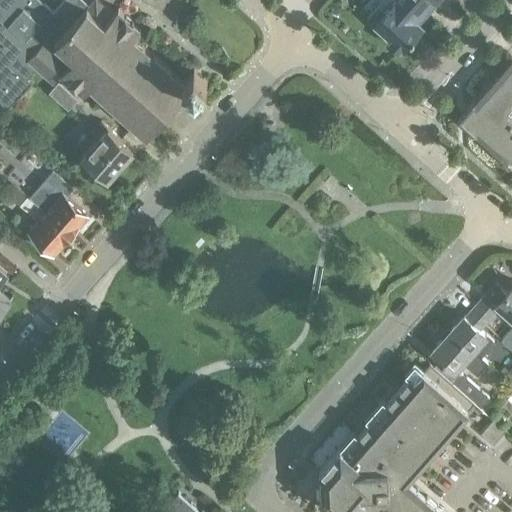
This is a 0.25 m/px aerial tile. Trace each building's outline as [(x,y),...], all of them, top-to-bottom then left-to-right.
[(140,28),(117,7),(112,12),(98,0),(92,0),(90,3),(86,0),(0,0),(0,97),(8,104),(31,78),(28,75),(36,65),(53,81),(61,72),(82,91),(90,83),(146,133),(161,116),(167,122),(182,106),(175,100),(188,87),(195,93),(207,80),(193,68),(182,80),(133,36),(140,28)] [(393,0),(374,22),(390,36),(388,39),(398,48),(400,46),(403,49),(422,27),(414,20),(424,9),(428,12),(438,0),(393,0)] [(511,61),(476,102),(474,104),(472,102),(473,102),(472,101),(466,107),(467,108),(468,107),(470,110),(471,122),(469,124),(468,124),(467,125),(474,131),(475,130),(474,129),(476,127),(511,159),(511,61)] [(68,108),(78,97),(58,79),(48,90),(68,108)] [(106,178),(133,148),(101,119),(90,131),(97,137),(81,155),(106,178)] [(87,213),(65,194),(69,190),(51,174),(31,198),(36,202),(70,232),(87,213)] [(20,203),(28,195),(17,185),(9,193),(20,203)] [(70,232),(36,202),(28,211),(38,220),(29,231),(52,252),(70,232)] [(0,314),(13,293),(13,292),(9,298),(0,292),(0,272),(2,270),(7,275),(8,274),(0,267),(0,314)] [(488,292),(478,303),(492,315),(500,306),(511,316),(511,325),(501,338),(503,339),(511,329),(511,286),(498,302),(488,292)] [(465,316),(448,334),(484,366),(488,361),(481,354),(495,340),(487,333),(486,335),(479,329),(492,315),(478,303),(470,312),(474,315),(469,320),(465,316)] [(511,329),(503,339),(511,348),(511,347),(511,329)] [(484,366),(448,334),(432,352),(454,371),(463,360),(477,373),(484,366)] [(327,490),(320,498),(336,511),(350,511),(352,510),(354,511),(444,511),(426,496),(421,502),(402,484),(395,491),(389,486),(389,474),(402,474),(421,452),(426,457),(474,403),(430,364),(414,381),(410,377),(386,404),(391,408),(374,426),(370,422),(358,436),(362,440),(349,455),(340,447),(318,471),(326,478),(327,490)] [(511,367),(508,372),(506,370),(502,374),(511,383),(511,367)] [(493,420),(480,434),(493,445),(505,431),(493,420)] [(179,492),(160,511),(198,511),(200,510),(179,492)]
